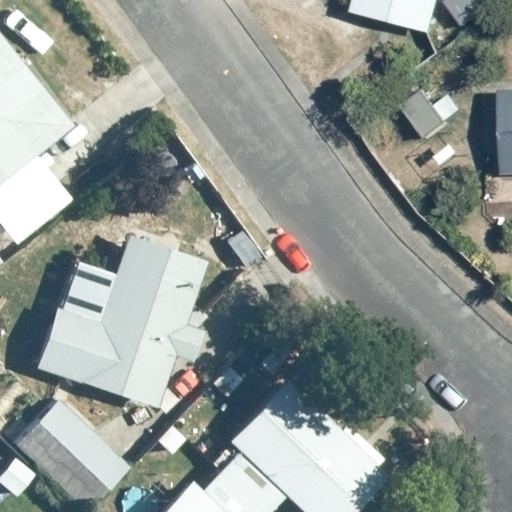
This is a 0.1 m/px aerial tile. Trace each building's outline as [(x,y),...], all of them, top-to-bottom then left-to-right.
[(21,0),(0,0),(0,106),(65,57),(21,0)] [(511,27),(501,28),(503,117),(511,116),(511,27)] [(81,166),(33,303),(142,341),(191,204),(81,166)] [(332,464),(387,400),(288,316),(233,379),(332,464)] [(269,511),(185,426),(136,474),(173,511),(269,511)] [(121,511),(94,484),(65,511),(121,511)]
